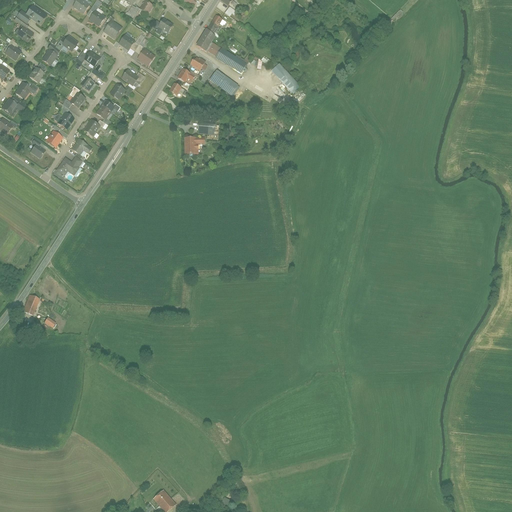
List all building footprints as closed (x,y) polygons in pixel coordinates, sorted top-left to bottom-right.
[(62,0),(65,2),(66,0),(75,0),(74,2),(76,4),(74,7),(84,14),(90,6),(82,0),(62,0)] [(137,0),(128,0),(127,3),(132,6),(124,16),(133,23),(141,12),(134,6),(137,0)] [(236,0),(220,0),(219,2),(231,10),(236,0)] [(277,0),(264,0),(262,3),(269,9),(277,0)] [(154,6),(149,3),(144,12),(150,15),(154,6)] [(101,27),(107,18),(97,12),(100,7),(95,4),(90,14),(93,15),(90,21),(91,21),(101,27)] [(16,35),(27,43),(33,35),(26,29),(29,26),(27,25),(30,20),(38,26),(46,15),(32,5),(25,14),(21,11),(13,21),(22,27),(16,35)] [(204,8),(199,6),(194,16),(198,18),(204,8)] [(218,8),(196,45),(242,72),(249,59),(257,63),(255,66),(259,68),(263,62),(247,52),(241,60),(210,41),(213,37),(234,49),(236,46),(219,37),(224,30),(221,28),(225,20),(241,30),(244,26),(230,18),(233,12),(225,7),(223,11),(218,8)] [(394,19),(397,22),(405,13),(402,10),(394,19)] [(166,21),(160,28),(169,34),(174,27),(166,21)] [(123,29),(114,22),(105,34),(114,41),(123,29)] [(74,41),(75,40),(69,36),(63,45),(73,52),(78,44),(74,41)] [(155,59),(137,45),(138,44),(128,36),(120,46),(129,53),(131,51),(140,57),(138,59),(149,68),(155,59)] [(142,36),(138,43),(146,47),(150,40),(142,36)] [(21,53),(12,46),(5,57),(14,63),(21,53)] [(49,51),(42,61),(50,67),(57,56),(49,51)] [(103,58),(94,52),(90,60),(98,66),(103,58)] [(198,60),(191,68),(201,75),(207,67),(198,60)] [(9,73),(0,65),(0,81),(2,82),(9,73)] [(297,91),(276,66),(268,73),(289,98),(297,91)] [(35,86),(44,73),(37,68),(28,81),(35,86)] [(237,85),(214,71),(209,79),(229,92),(231,89),(234,91),(237,85)] [(184,72),(179,79),(186,83),(190,76),(184,72)] [(100,79),(90,73),(80,89),(90,95),(100,79)] [(127,73),(123,80),(135,87),(140,80),(127,73)] [(31,89),(23,83),(15,94),(23,100),(31,89)] [(119,86),(113,96),(120,101),(124,96),(129,99),(133,92),(127,88),(125,90),(119,86)] [(175,86),(171,94),(176,97),(181,89),(175,86)] [(88,98),(78,92),(70,104),(80,111),(88,98)] [(10,96),(1,109),(9,115),(13,109),(20,113),(25,105),(10,96)] [(96,116),(105,122),(115,108),(106,102),(96,116)] [(59,126),(66,131),(77,116),(63,106),(58,113),(64,118),(59,126)] [(14,127),(3,120),(0,124),(0,130),(8,136),(14,127)] [(86,134),(94,139),(101,127),(94,122),(86,134)] [(217,125),(201,125),(201,134),(217,134),(217,125)] [(43,143),(51,149),(60,138),(52,132),(43,143)] [(205,138),(186,138),(186,155),(200,155),(200,144),(205,144),(205,138)] [(85,141),(75,154),(82,159),(86,154),(90,157),(94,152),(89,148),(91,146),(85,141)] [(42,161),(47,154),(38,147),(33,154),(42,161)] [(63,159),(56,170),(63,175),(66,171),(72,175),(81,162),(72,156),(68,163),(63,159)] [(34,318),(35,317),(42,301),(31,296),(24,313),(34,318)] [(55,329),(59,324),(51,317),(46,323),(55,329)] [(154,500),(165,511),(168,511),(176,506),(164,492),(154,500)]
